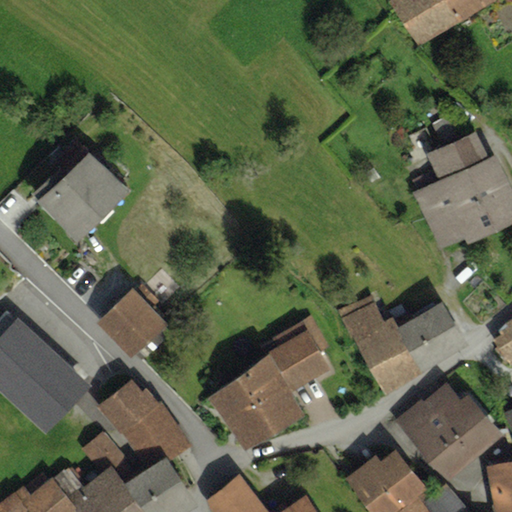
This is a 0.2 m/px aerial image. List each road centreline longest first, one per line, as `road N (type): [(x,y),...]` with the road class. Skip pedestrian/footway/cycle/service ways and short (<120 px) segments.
road 1 (residential): [(511,307),(471,347),(358,421),(215,467)]
road 2 (residential): [(215,467),(198,421),(0,222)]
